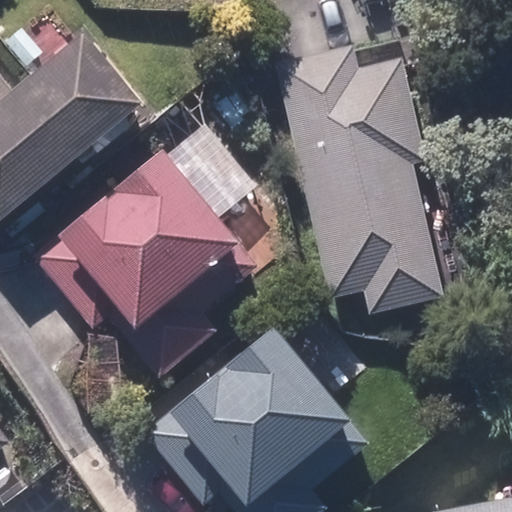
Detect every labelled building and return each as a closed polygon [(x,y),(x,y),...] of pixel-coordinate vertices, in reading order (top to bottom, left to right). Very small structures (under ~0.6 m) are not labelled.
[(0,213),(9,226),(160,105),(98,28),(64,54),(35,18),(9,40),(37,75),(20,88),(0,62),(0,213)] [(356,43),(279,61),(335,297),(370,289),(375,312),(462,292),(406,56),(362,66),(356,43)] [(134,334),(167,376),(221,332),(201,309),(266,257),(173,142),(66,228),(145,325),(134,334)] [(242,511),(324,511),(333,505),(319,489),(381,435),(339,387),(369,362),(348,338),(331,352),(294,309),(178,409),(256,498),(242,511)] [(0,451),(8,445),(0,434),(0,451)] [(511,511),(511,491),(440,502),(441,511),(511,511)]
